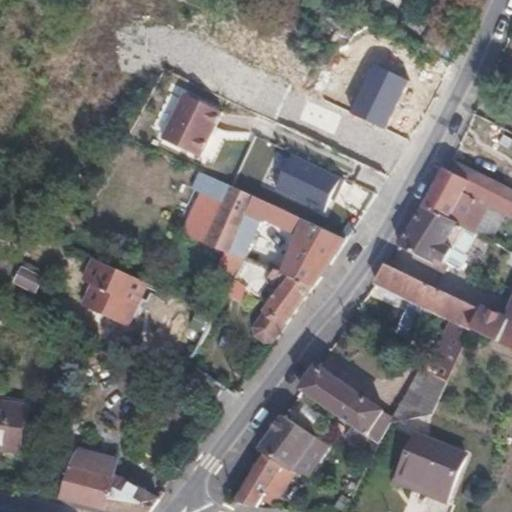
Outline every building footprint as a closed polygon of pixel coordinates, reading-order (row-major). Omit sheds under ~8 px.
[(451,66),(461,44),(447,35),(439,50),(433,47),(429,55),(451,66)] [(407,77),(370,61),(348,111),(385,127),(407,77)] [(225,110),(184,91),(162,137),(202,156),(225,110)] [(295,154),(278,188),(326,212),(333,199),(336,192),(339,194),(346,179),(295,154)] [(511,188),(452,158),(439,183),(425,207),(461,225),(504,245),(510,234),(483,221),(486,214),(464,203),(469,193),(511,214),(511,188)] [(269,202),(233,185),(201,170),(175,229),(203,244),(226,253),(252,263),(269,202)] [(323,277),(348,240),(278,206),(271,220),(299,234),(283,275),(315,288),(323,277)] [(461,225),(425,207),(421,215),(400,245),(432,266),(436,260),(444,266),(453,253),(445,247),(455,234),(461,225)] [(504,245),(461,225),(455,234),(504,260),(509,248),(504,245)] [(237,286),(239,282),(252,263),(226,253),(217,277),(237,286)] [(129,327),(150,284),(97,258),(85,283),(95,288),(87,305),(129,327)] [(275,343),(315,288),(283,275),(252,263),(239,282),(257,297),(268,282),(282,292),(256,329),(275,343)] [(431,283),(389,263),(377,281),(421,303),(431,283)] [(480,307),(431,283),(421,303),(454,320),(432,371),(447,379),(471,327),(480,307)] [(481,304),(480,307),(471,327),(498,341),(509,317),(481,304)] [(511,310),(509,317),(498,341),(511,347),(511,310)] [(383,411),(319,367),(302,391),(366,436),(383,411)] [(447,379),(432,371),(422,392),(416,389),(395,422),(431,413),(447,379)] [(0,396),(0,397),(0,402),(27,406),(27,400),(0,396)] [(27,406),(0,402),(0,449),(21,452),(27,406)] [(285,416),(262,450),(268,454),(285,466),(296,473),(316,480),(336,449),(285,416)] [(380,445),(366,436),(357,449),(372,460),(380,445)] [(466,455),(416,436),(398,483),(415,490),(417,484),(451,497),(466,455)] [(136,511),(150,511),(161,498),(122,476),(115,474),(118,459),(80,450),(76,454),(74,459),(62,495),(100,507),(136,511)] [(268,454),(236,502),(258,506),(260,502),(262,502),(267,494),(285,466),(268,454)] [(296,473),(285,466),(267,494),(279,502),(296,473)]
